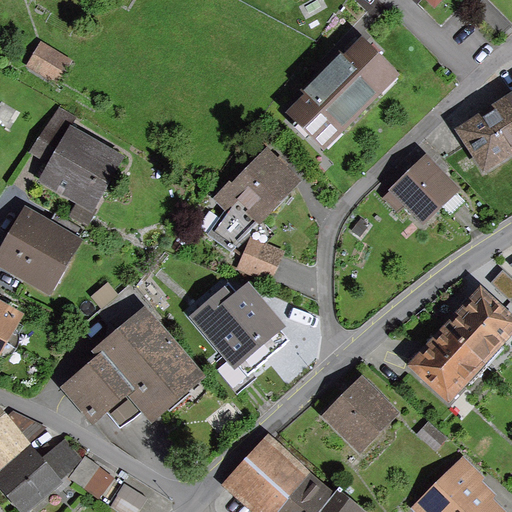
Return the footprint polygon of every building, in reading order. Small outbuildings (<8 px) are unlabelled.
[(72,59),(40,40),(25,64),(57,83),(72,59)] [(394,77),(363,46),(345,63),(340,59),(305,94),(309,98),(292,116),(323,147),(394,77)] [(511,150),(511,109),(508,103),(462,133),(485,168),(511,150)] [(124,153),(73,122),(77,115),(58,104),(29,151),(46,161),(37,177),(76,201),(68,215),(86,226),(97,207),(93,204),(124,153)] [(231,249),(246,228),(255,217),(260,221),(302,176),(266,143),(232,179),(229,176),(211,195),(224,207),(206,232),(231,249)] [(426,163),(395,193),(423,221),(439,205),(450,216),(464,202),(426,163)] [(44,207),(41,212),(24,202),(0,243),(0,264),(49,293),(83,236),(50,218),(54,212),(44,207)] [(282,254),(252,240),(240,268),(269,281),(282,254)] [(511,278),(504,271),(492,284),(511,303),(511,278)] [(511,330),(511,307),(480,278),(443,320),(487,359),(511,330)] [(93,351),(58,382),(92,420),(105,408),(119,424),(139,412),(144,408),(152,417),(206,369),(149,305),(151,303),(133,282),(119,295),(106,280),(90,294),(103,309),(98,313),(110,327),(89,345),(93,351)] [(222,364),(229,359),(232,363),(282,321),(248,282),(199,323),(218,346),(211,351),(222,364)] [(0,295),(0,333),(6,338),(23,309),(0,295)] [(487,359),(443,320),(406,361),(450,400),(487,359)] [(399,409),(361,371),(321,411),(361,452),(383,430),(380,427),(399,409)] [(0,466),(31,439),(46,426),(11,412),(0,399),(0,466)] [(447,437),(427,419),(416,432),(435,449),(447,437)] [(275,511),(311,470),(312,468),(267,430),(221,484),(254,511),(275,511)] [(44,454),(31,439),(0,466),(0,482),(25,510),(63,476),(61,474),(81,457),(64,437),(44,454)] [(486,476),(463,453),(410,506),(416,511),(506,511),(491,496),(495,493),(482,480),(486,476)] [(114,476),(86,455),(70,476),(98,497),(114,476)] [(315,511),(334,490),(311,470),(275,511),(315,511)] [(137,511),(147,499),(124,483),(109,505),(118,511),(137,511)] [(315,511),(365,511),(368,509),(339,484),(334,490),(315,511)]
